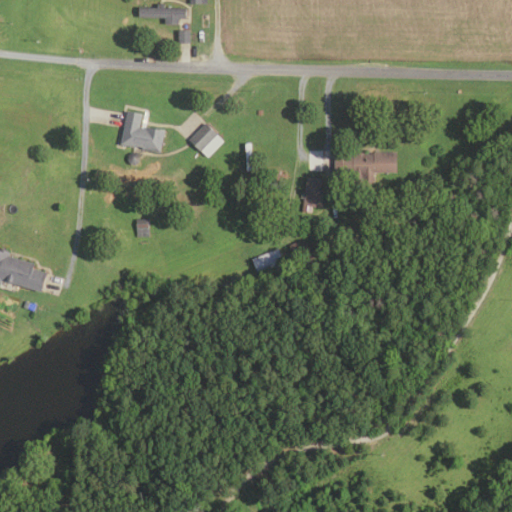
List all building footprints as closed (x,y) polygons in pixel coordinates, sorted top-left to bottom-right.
[(177,23),(165,23),(165,17),(138,16),(138,6),(156,6),(156,2),(163,2),(163,7),(186,8),(185,18),(177,18),(177,23)] [(188,29),(189,42),(177,42),(177,29),(188,29)] [(164,129),(159,151),(141,147),(141,145),(133,143),(133,146),(120,143),(126,111),(141,114),(138,126),(145,128),(145,125),(164,129)] [(207,157),(188,139),(205,122),(223,141),(207,157)] [(361,184),(361,173),(334,175),(333,155),(395,152),(396,171),(376,172),(377,183),(361,184)] [(320,206),(302,204),(306,176),(321,178),(320,187),(322,187),(320,206)] [(147,218),(148,235),(136,236),(135,219),(147,218)] [(298,241),(298,243),(305,240),(311,256),(294,262),(287,245),(298,241)] [(277,248),(284,263),(258,274),(251,259),(277,248)] [(0,249),(7,252),(6,256),(34,263),(32,268),(46,273),(41,291),(0,279),(0,249)]
